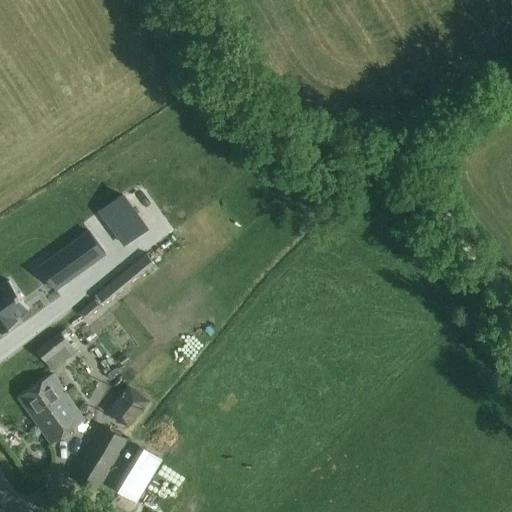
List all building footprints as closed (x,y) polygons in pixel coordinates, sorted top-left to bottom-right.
[(223,178),(225,181),(212,188),(220,200),(254,180),(245,165),(223,178)] [(122,194),(100,211),(125,243),(146,227),(122,194)] [(41,266),(56,287),(105,252),(89,231),(41,266)] [(145,252),(95,294),(103,304),(154,262),(145,252)] [(0,330),(1,332),(18,320),(15,316),(28,306),(9,280),(0,285),(0,330)] [(94,299),(80,311),(86,318),(100,306),(94,299)] [(150,395),(197,343),(181,328),(133,380),(150,395)] [(75,351),(60,331),(36,350),(51,369),(75,351)] [(50,442),(84,418),(52,374),(19,398),(50,442)] [(149,401),(128,384),(107,411),(128,428),(149,401)] [(94,490),(125,438),(103,424),(72,476),(94,490)] [(160,458),(139,446),(115,488),(136,501),(160,458)]
